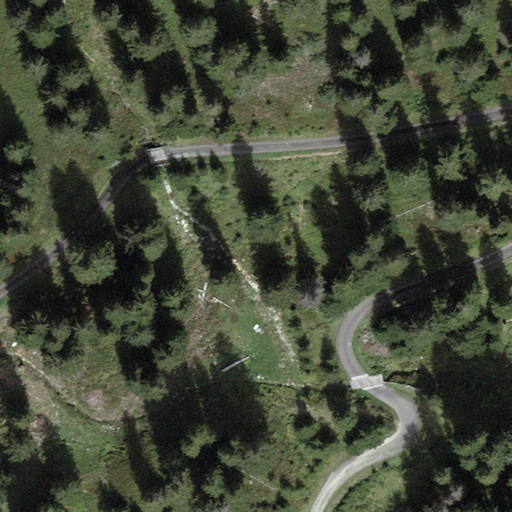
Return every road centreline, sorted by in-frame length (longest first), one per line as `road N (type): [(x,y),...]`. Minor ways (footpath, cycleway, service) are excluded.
road 1 (track): [(0,290),(69,242),(155,150),(320,141),(511,109)]
road 2 (track): [(511,240),(439,280),(372,303),(337,336),(355,377),(401,403),(408,427),(321,486),(310,511)]
